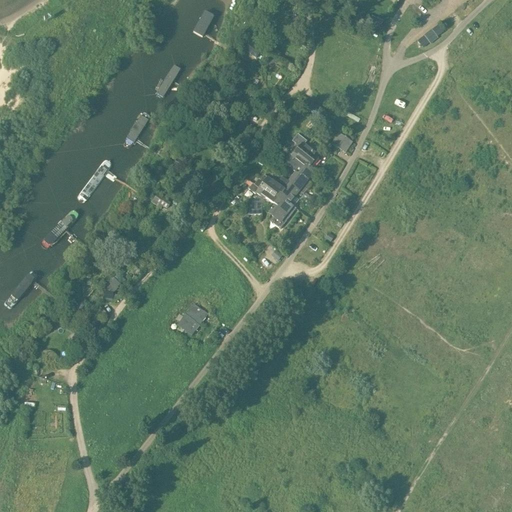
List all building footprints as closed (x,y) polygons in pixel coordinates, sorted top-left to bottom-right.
[(196,38),(204,44),(221,21),(213,16),(196,38)] [(381,25),(380,27),(378,31),(384,33),(385,30),(386,28),(381,25)] [(444,31),(439,25),(419,40),(424,47),(430,42),(431,44),(439,38),(437,36),(444,31)] [(260,53),(263,50),(250,42),(248,45),(260,53)] [(153,93),(159,98),(180,70),(174,66),(153,93)] [(234,100),(218,91),(214,98),(227,105),(229,102),(232,104),(234,100)] [(140,114),(126,137),(124,140),(124,142),(124,145),(125,146),(128,147),(130,146),(132,144),(133,142),(147,118),(148,117),(148,114),(146,113),(143,112),(142,112),(140,114)] [(338,133),(331,145),(338,149),(345,154),(353,143),(345,138),(338,133)] [(240,135),(234,143),(238,146),(244,138),(240,135)] [(298,141),(288,154),(294,159),(307,169),(308,167),(317,156),(303,145),(298,141)] [(288,154),(282,162),(291,169),(296,173),(292,178),(288,183),(299,191),(301,189),(305,185),(307,181),(314,172),(308,167),(307,169),(294,159),(288,154)] [(85,198),(114,166),(114,163),(112,161),(109,159),(107,160),(78,192),(77,194),(77,196),(78,198),(82,200),(84,199),(85,198)] [(168,159),(164,164),(171,168),(175,163),(168,159)] [(258,193),(265,198),(273,187),(274,188),(276,185),(275,184),(265,176),(258,184),(257,182),(254,185),(252,183),(248,188),(255,194),(256,193),(257,193),(258,193)] [(273,187),(265,198),(275,206),(279,202),(283,205),(286,202),(289,204),(299,191),(288,183),(282,178),(279,182),(284,186),(281,189),(276,185),(274,188),(273,187)] [(249,214),(262,214),(262,212),(262,210),(262,208),(262,206),(263,204),(263,202),(264,201),(265,199),(265,198),(258,193),(257,193),(256,193),(255,194),(249,201),(249,214)] [(157,195),(153,200),(167,208),(170,203),(157,195)] [(289,204),(286,202),(283,205),(279,202),(275,206),(269,214),(272,217),(269,221),(280,229),(296,209),(289,204)] [(53,253),(77,221),(77,218),(77,216),(75,215),(73,215),(70,215),(45,247),(43,250),(43,252),(45,255),(48,256),(51,255),(53,253)] [(278,253),(274,258),(279,262),(282,257),(278,253)] [(3,303),(3,305),(7,309),(9,309),(10,308),(38,278),(37,276),(33,273),(31,272),(4,302),(3,303)] [(105,295),(105,301),(112,301),(113,295),(117,292),(115,290),(120,285),(115,281),(111,286),(113,288),(106,295),(105,295)] [(193,305),(177,325),(191,336),(208,315),(203,311),(203,312),(193,305)] [(97,317),(94,321),(99,326),(103,322),(97,317)] [(203,339),(210,348),(221,340),(215,331),(203,339)]
